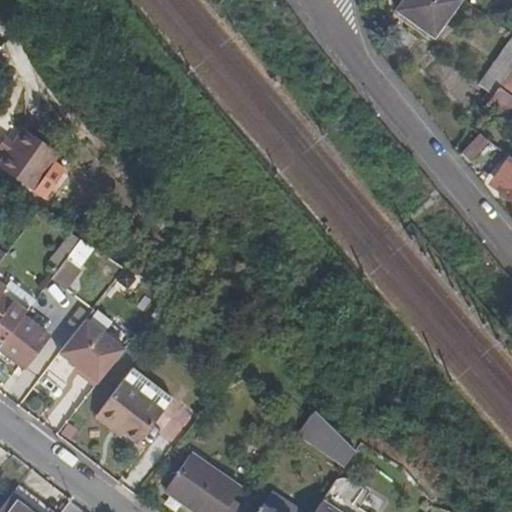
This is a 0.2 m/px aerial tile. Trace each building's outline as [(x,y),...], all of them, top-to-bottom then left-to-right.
[(434,38),(460,0),(403,0),(397,10),(434,38)] [(511,70),(511,68),(511,36),(499,56),(498,55),(496,58),(511,70)] [(499,87),(511,70),(496,58),(478,84),(493,96),(499,87)] [(511,96),(511,94),(511,70),(499,87),(511,96)] [(511,96),(499,87),(493,96),(486,105),(504,118),(511,107),(511,96)] [(22,127),(0,159),(0,167),(33,192),(60,154),(22,127)] [(485,139),(476,133),(463,152),(471,160),(485,139)] [(511,199),(511,158),(510,157),(494,179),(502,186),(499,190),(511,199)] [(491,184),(499,190),(502,186),(494,179),(491,184)] [(70,234),(47,264),(57,272),(80,241),(70,234)] [(0,347),(21,319),(0,303),(0,297),(1,296),(0,294),(0,347)] [(22,318),(25,314),(1,296),(0,297),(0,303),(21,319),(22,318)] [(65,343),(82,321),(70,311),(54,334),(65,343)] [(21,319),(0,347),(0,350),(25,369),(49,338),(22,318),(21,319)] [(124,384),(99,415),(125,436),(139,446),(163,415),(124,384)] [(125,436),(99,415),(96,420),(121,440),(125,436)] [(194,511),(245,511),(246,510),(232,500),(239,490),(187,457),(165,492),(194,511)] [(34,499),(17,487),(0,509),(0,511),(28,511),(26,510),(34,499)] [(51,511),(34,499),(26,510),(28,511),(51,511)] [(277,511),(264,503),(258,511),(277,511)] [(334,511),(320,503),(314,511),(334,511)]
